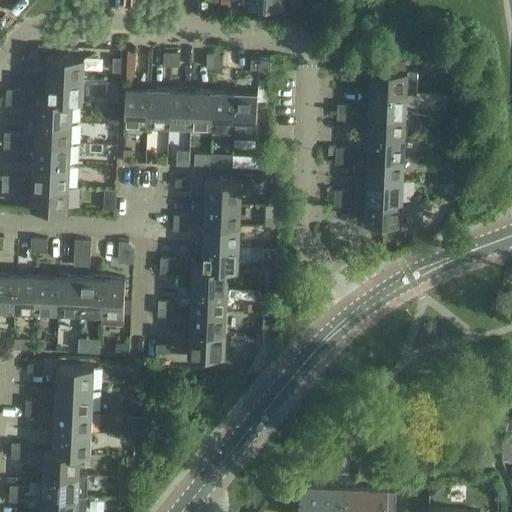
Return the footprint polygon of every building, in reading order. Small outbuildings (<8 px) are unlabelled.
[(127,64),(135,65),(136,50),(128,50),(127,64)] [(171,66),(172,52),(164,52),(163,66),(171,66)] [(172,52),(171,66),(179,66),(180,52),(172,52)] [(214,68),(215,54),(207,53),(206,68),(214,68)] [(47,77),(83,79),(84,56),(47,54),(47,77)] [(215,54),(214,68),(222,68),(223,54),(215,54)] [(250,69),(259,70),(259,55),(251,55),(250,69)] [(259,70),(258,78),(269,79),(270,56),(259,55),(259,70)] [(112,71),(120,72),(121,57),(112,57),(112,71)] [(371,68),(370,91),(406,92),(416,93),(417,70),(405,70),(405,60),(374,58),(373,68),(371,68)] [(338,75),(352,76),(353,68),(339,67),(338,75)] [(47,77),(46,98),(46,99),(72,100),(72,101),(82,102),(83,79),(47,77)] [(147,124),(149,87),(126,86),(125,123),(147,124)] [(147,124),(169,124),(170,88),(149,87),(147,124)] [(192,89),(170,88),(169,124),(190,125),(192,89)] [(190,125),(212,126),(213,90),(192,89),(190,125)] [(108,90),(108,101),(119,101),(119,91),(108,90)] [(212,126),(233,127),(235,90),(213,90),(212,126)] [(235,90),(233,127),(233,137),(255,138),(256,128),(258,91),(235,90)] [(406,114),(406,92),(370,91),(369,112),(406,114)] [(20,98),(6,97),(6,105),(20,106),(20,98)] [(72,121),(72,101),(72,100),(46,99),(46,98),(36,97),(35,120),(72,121)] [(351,111),(337,111),(336,120),(351,120),(351,111)] [(405,136),(406,114),(369,112),(368,134),(405,136)] [(71,143),(72,121),(35,120),(34,141),(71,143)] [(4,140),(18,141),(19,133),(4,132),(4,140)] [(404,157),(405,136),(368,134),(367,155),(404,157)] [(18,141),(4,140),(3,148),(18,148),(18,141)] [(70,165),(71,143),(34,141),(33,163),(70,165)] [(132,150),(123,150),(123,162),(132,162),(132,150)] [(177,150),(176,164),(189,164),(189,150),(177,150)] [(349,155),(335,154),(335,163),(349,163),(349,155)] [(403,178),(404,157),(367,155),(366,177),(403,178)] [(69,186),(70,165),(33,163),(32,185),(69,186)] [(2,183),(16,184),(17,176),(2,175),(2,183)] [(402,200),(403,178),(366,177),(365,199),(402,200)] [(174,178),(174,186),(188,187),(189,179),(174,178)] [(204,202),(241,204),(241,181),(204,179),(204,202)] [(16,184),(2,183),(2,191),(16,192),(16,184)] [(31,207),(68,209),(69,186),(32,185),(31,207)] [(333,197),(348,198),(348,190),(334,190),(333,197)] [(348,198),(333,197),(333,206),(347,206),(348,198)] [(402,200),(365,199),(364,222),(371,222),(390,223),(401,223),(402,200)] [(240,225),(241,204),(204,202),(203,224),(240,225)] [(439,209),(428,209),(428,231),(439,231),(439,209)] [(173,223),(187,223),(187,215),(173,214),(173,223)] [(371,222),(371,231),(390,232),(390,223),(371,222)] [(187,223),(173,223),(173,230),(187,231),(187,223)] [(203,224),(202,245),(239,247),(240,225),(203,224)] [(39,251),(40,237),(32,237),(31,251),(39,251)] [(40,237),(39,251),(47,252),(47,238),(40,237)] [(82,253),(83,239),(75,239),(74,253),(82,253)] [(83,239),(82,253),(90,254),(91,239),(83,239)] [(127,241),(119,241),(118,255),(126,255),(127,241)] [(202,245),(201,266),(201,267),(228,268),(228,269),(238,269),(239,247),(202,245)] [(174,265),(159,264),(159,273),(173,274),(174,265)] [(228,289),(228,269),(228,268),(201,267),(201,266),(192,265),(191,288),(228,289)] [(17,272),(0,271),(0,308),(15,309),(17,272)] [(38,273),(17,272),(15,309),(37,310),(38,273)] [(37,310),(58,311),(60,274),(38,273),(37,310)] [(58,311),(80,312),(81,275),(60,274),(58,311)] [(80,312),(101,313),(103,276),(81,275),(80,312)] [(101,313),(101,323),(123,324),(124,314),(125,277),(103,276),(101,313)] [(191,288),(190,310),(227,311),(228,289),(191,288)] [(158,308),(172,309),(172,301),(158,300),(158,308)] [(172,309),(158,308),(157,316),(171,317),(172,309)] [(226,333),(227,311),(190,310),(189,332),(226,333)] [(226,333),(189,332),(188,354),(225,355),(226,333)] [(156,352),(170,353),(170,345),(156,344),(156,352)] [(42,364),(28,363),(27,371),(41,372),(42,364)] [(56,387),(93,388),(94,366),(57,364),(56,387)] [(56,387),(55,408),(92,410),(93,388),(56,387)] [(25,407),(40,408),(40,400),(26,399),(25,407)] [(40,408),(25,407),(25,415),(39,416),(40,408)] [(55,408),(54,430),(91,432),(92,410),(55,408)] [(54,430),(53,450),(53,452),(80,453),(80,454),(90,454),(91,432),(54,430)] [(11,450),(25,451),(26,443),(12,442),(11,450)] [(25,451),(11,450),(11,458),(25,458),(25,451)] [(79,475),(80,454),(80,453),(53,452),(53,450),(44,450),(43,473),(79,475)] [(323,478),(323,464),(315,464),(315,478),(323,478)] [(323,464),(323,478),(330,479),(331,464),(323,464)] [(366,466),(366,480),(375,481),(375,467),(366,466)] [(43,473),(42,495),(86,497),(87,475),(79,475),(43,473)] [(125,477),(124,491),(132,491),(132,486),(133,477),(132,477),(125,477)] [(321,511),(322,484),(300,483),(299,511),(321,511)] [(343,511),(344,485),(322,484),(321,511),(343,511)] [(9,493),(23,494),(24,486),(10,485),(9,493)] [(364,511),(365,486),(344,485),(343,511),(364,511)] [(364,511),(394,511),(396,488),(366,486),(364,511)] [(23,494),(9,493),(9,501),(23,501),(23,494)] [(42,495),(40,511),(85,511),(86,497),(42,495)]
